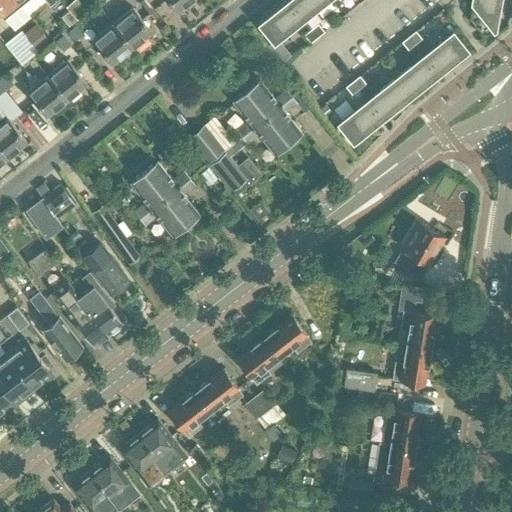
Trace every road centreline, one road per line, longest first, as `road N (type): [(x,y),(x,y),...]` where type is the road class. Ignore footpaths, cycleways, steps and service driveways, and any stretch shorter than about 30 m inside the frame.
road 1 (tertiary): [(0,470),(323,219),(488,104)]
road 2 (residential): [(460,511),(511,187)]
road 3 (residential): [(252,0),(0,201)]
